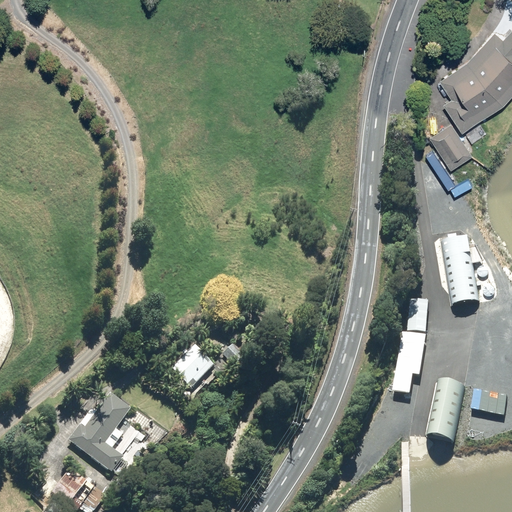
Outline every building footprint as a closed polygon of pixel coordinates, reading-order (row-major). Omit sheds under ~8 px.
[(511,29),(504,38),(497,32),(439,82),(449,98),(441,104),(460,133),(465,130),(475,124),(477,122),(499,107),(511,93),(511,29)] [(447,123),(428,137),(453,171),(473,156),(447,123)] [(446,237),(468,232),(466,225),(468,224),(466,216),(438,223),(440,229),(444,228),(446,237)] [(466,241),(440,246),(452,309),(478,304),(466,241)] [(429,303),(409,301),(406,334),(426,336),(429,303)] [(187,348),(167,371),(188,390),(208,367),(187,348)] [(225,348),(219,355),(231,365),(237,357),(225,348)] [(464,390),(437,383),(423,440),(451,447),(464,390)] [(74,426),(63,442),(108,475),(120,458),(102,445),(125,412),(104,397),(80,430),(74,426)] [(64,511),(68,508),(73,511),(80,502),(71,496),(82,481),(66,469),(48,494),(55,499),(50,506),(57,511),(64,511)]
